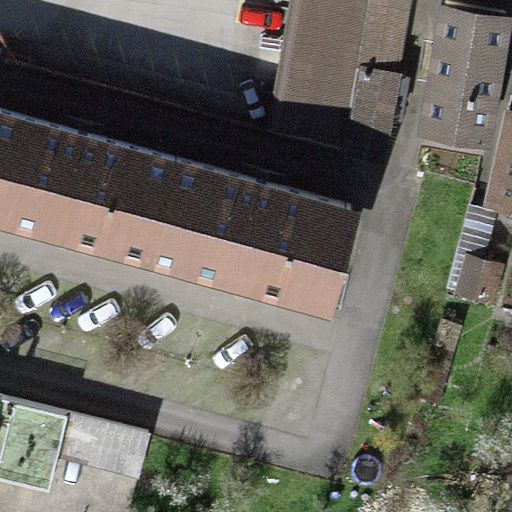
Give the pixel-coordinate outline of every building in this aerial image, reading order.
[(290,0),(266,129),(342,148),(357,67),(364,38),(372,0),(290,0)] [(444,0),(443,0),(424,132),(485,142),(505,9),(444,0)] [(393,44),(364,38),(357,67),(362,68),(346,149),(377,156),(394,73),(387,72),(393,44)] [(0,107),(0,202),(65,220),(248,271),(335,294),(359,207),(0,107)] [(511,110),(491,203),(511,207),(511,110)] [(465,255),(457,289),(488,297),(496,263),(465,255)] [(445,360),(429,356),(417,400),(433,404),(445,360)] [(0,467),(53,481),(70,409),(0,389),(0,467)]
